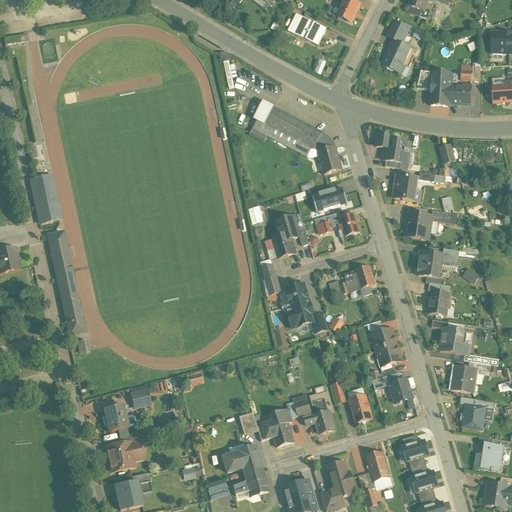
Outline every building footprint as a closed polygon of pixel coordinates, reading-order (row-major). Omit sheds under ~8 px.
[(240,9),(246,0),(237,0),(234,5),(240,9)] [(354,24),(363,7),(349,0),(347,0),(340,18),(354,24)] [(426,14),(431,0),(414,0),(411,8),(426,14)] [(320,48),(329,31),(299,16),(291,33),(320,48)] [(405,44),(412,31),(397,24),(391,38),(405,44)] [(511,54),(511,33),(491,34),(491,54),(511,54)] [(419,54),(395,43),(392,50),(393,51),(385,67),(401,75),(405,67),(411,71),(419,54)] [(483,69),(464,68),(463,83),(483,84),(483,69)] [(434,92),(435,75),(424,74),(420,92),(434,92)] [(454,76),(435,75),(434,92),(433,108),(452,109),(453,87),(454,76)] [(453,87),(452,109),(473,110),(475,87),(464,86),(464,88),(453,87)] [(511,87),(507,88),(488,89),(489,98),(495,98),(496,106),(511,104),(511,87)] [(262,120),(256,131),(310,159),(315,151),(323,134),(276,110),(269,124),(262,120)] [(323,134),(315,151),(317,152),(320,154),(337,149),(335,146),(333,143),(331,140),(328,138),(324,136),(325,135),(323,134)] [(387,150),(385,162),(388,163),(402,165),(406,166),(408,156),(411,157),(412,146),(395,144),(395,140),(380,137),(378,149),(387,150)] [(443,151),(447,166),(458,163),(455,148),(443,151)] [(337,149),(320,154),(327,177),(344,172),(337,149)] [(402,165),(388,163),(388,169),(402,171),(402,165)] [(421,181),(421,182),(436,185),(438,177),(422,174),(421,181)] [(421,181),(400,177),(396,201),(417,204),(421,182),(421,181)] [(52,179),(31,183),(41,226),(61,222),(52,179)] [(312,197),(317,214),(347,206),(342,189),(312,197)] [(434,219),(433,224),(452,227),(454,216),(436,213),(434,219)] [(434,219),(412,215),(408,239),(431,243),(433,224),(434,219)] [(342,222),(347,240),(362,236),(357,217),(342,222)] [(298,220),(276,225),(280,239),(275,240),(280,262),(297,258),(294,244),(301,242),(303,250),(312,248),(304,218),(298,220)] [(326,237),(333,234),(341,232),(338,224),(330,225),(323,227),(326,237)] [(64,232),(43,236),(63,332),(83,327),(64,232)] [(0,254),(0,277),(14,275),(9,253),(0,254)] [(446,254),(446,259),(445,263),(459,266),(460,256),(446,254)] [(446,259),(423,255),(419,279),(442,282),(445,263),(446,259)] [(283,295),(275,268),(264,271),(272,298),(283,295)] [(341,288),(344,297),(350,296),(351,296),(377,290),(373,270),(346,277),(348,287),(341,288)] [(289,314),(315,308),(310,287),(288,292),(290,303),(286,303),(284,306),(285,312),(288,314),(289,314)] [(452,297),(434,295),(430,319),(448,321),(452,297)] [(317,318),(315,308),(289,314),(293,333),(314,328),(316,337),(330,334),(326,316),(317,318)] [(471,335),(444,330),(440,354),(466,359),(471,359),(473,349),(469,349),(471,335)] [(374,339),(378,355),(401,349),(397,333),(374,339)] [(405,364),(401,349),(378,355),(382,370),(405,364)] [(471,359),(466,359),(465,365),(477,367),(493,370),(494,363),(471,359)] [(477,367),(476,373),(481,374),(492,376),(493,370),(477,367)] [(476,373),(458,370),(454,394),(477,398),(481,374),(476,373)] [(345,385),(334,387),(339,407),(349,404),(345,385)] [(394,406),(397,416),(412,412),(406,391),(392,395),(391,394),(379,397),(382,409),(394,406)] [(132,398),(135,411),(153,408),(150,394),(132,398)] [(352,403),(357,427),(376,422),(370,398),(352,403)] [(310,403),(296,407),(299,420),(314,416),(310,403)] [(479,404),(478,411),(488,413),(496,414),(497,406),(479,404)] [(127,409),(105,414),(110,437),(132,433),(127,409)] [(478,411),(469,409),(465,431),(485,434),(488,413),(478,411)] [(275,442),(277,452),(292,448),(289,436),(297,433),(291,413),(273,418),(275,424),(270,426),(271,427),(264,428),(268,444),(275,442)] [(318,427),(321,438),(337,434),(332,414),(318,417),(305,420),(308,429),(318,427)] [(254,417),(240,420),(245,440),(259,436),(254,417)] [(425,445),(407,450),(410,462),(400,465),(405,483),(416,480),(413,468),(421,466),(422,472),(433,469),(431,463),(430,463),(425,445)] [(132,465),(146,462),(143,450),(129,452),(128,447),(107,451),(113,477),(133,473),(132,465)] [(505,449),(487,447),(486,458),(479,458),(477,470),(502,473),(505,449)] [(259,451),(224,461),(229,479),(244,475),(246,479),(265,473),(259,451)] [(386,455),(369,460),(376,485),(393,480),(386,455)] [(350,465),(331,471),(337,494),(323,498),(327,511),(339,511),(347,510),(345,502),(359,499),(350,465)] [(265,473),(246,479),(248,487),(234,490),(237,499),(249,495),(251,500),(271,494),(265,473)] [(131,486),(117,489),(121,511),(133,511),(145,510),(141,487),(150,485),(149,476),(129,480),(131,486)] [(511,485),(503,484),(489,482),(485,507),(508,511),(510,504),(511,504),(511,485)] [(315,511),(307,483),(284,490),(290,511),(315,511)] [(374,493),(367,495),(372,511),(379,509),(374,493)]
